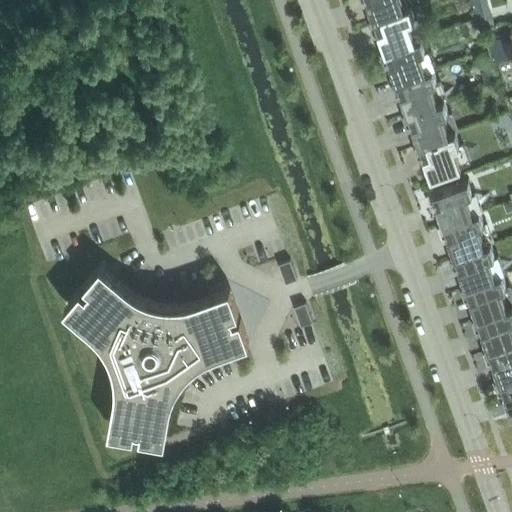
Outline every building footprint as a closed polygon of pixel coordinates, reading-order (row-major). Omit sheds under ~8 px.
[(368,0),(375,18),(405,7),(405,6),(402,0),(368,0)] [(386,49),(416,38),(409,19),(415,17),(410,5),(410,4),(405,6),(405,7),(375,18),(379,29),(386,49)] [(491,13),(478,16),(481,27),(494,23),(491,13)] [(427,70),(427,69),(421,51),(426,49),(422,36),(421,36),(416,38),(386,49),(390,61),(397,80),(398,81),(427,70)] [(506,46),(490,51),(493,62),(510,57),(506,46)] [(494,66),(487,69),(484,74),(487,82),(498,78),(494,66)] [(427,70),(398,81),(402,92),(409,112),(439,101),(438,100),(432,82),(437,80),(433,68),(433,67),(427,69),(427,70)] [(439,101),(409,112),(413,124),(420,143),(450,133),(450,132),(443,113),(449,111),(444,99),(444,98),(438,100),(439,101)] [(511,122),(509,114),(492,120),(497,133),(511,127),(511,122)] [(424,155),(432,175),(462,165),(454,145),(460,143),(456,131),(455,130),(450,132),(450,133),(420,143),(424,155)] [(468,178),(433,191),(437,203),(444,223),(474,212),(474,211),(467,193),(473,191),(468,178)] [(444,223),(448,234),(455,254),(456,254),(486,243),(485,243),(479,224),(484,222),(480,210),(480,209),(474,211),(474,212),(444,223)] [(486,243),(456,254),(460,266),(467,285),(467,286),(497,275),(497,274),(490,256),(496,254),(491,241),(485,243),(486,243)] [(286,281),(297,277),(290,258),(279,262),(286,281)] [(215,350),(225,347),(250,338),(231,284),(198,296),(191,298),(184,299),(181,300),(176,300),(171,300),(169,300),(161,299),(159,298),(154,297),(151,296),(147,294),(140,291),(136,289),(133,287),(129,284),(102,261),(65,304),(93,328),(96,332),(98,334),(100,335),(103,339),(106,344),(107,346),(109,350),(111,355),(112,357),(113,359),(115,364),(116,369),(116,372),(116,377),(117,382),(117,384),(116,389),(116,394),(110,428),(166,438),(172,404),(172,402),(173,397),(175,392),(176,390),(178,385),(180,381),(183,377),(186,373),(191,367),(194,363),(200,359),(202,357),(206,355),(211,352),(215,350)] [(502,272),(497,274),(497,275),(467,286),(471,297),(478,317),(508,306),(508,305),(501,287),(507,285),(502,273),(502,272)] [(313,320),(306,301),(306,300),(294,305),(301,324),(313,320)] [(511,303),(508,305),(508,306),(478,317),(482,329),(489,348),(511,340),(511,303)] [(494,360),(501,379),(501,380),(511,375),(511,340),(489,348),(494,360)] [(511,375),(501,380),(505,391),(511,411),(511,375)]
